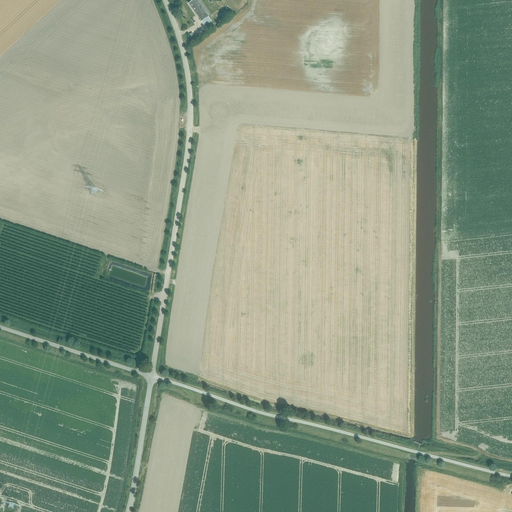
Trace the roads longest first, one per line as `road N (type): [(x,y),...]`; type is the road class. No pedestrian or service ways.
road 1 (tertiary): [(152,377),(190,124),(183,53),(164,0)]
road 2 (unclassified): [(511,475),(256,412),(152,377)]
road 3 (unclassified): [(152,377),(0,327)]
road 4 (tertiary): [(125,511),(152,377)]
